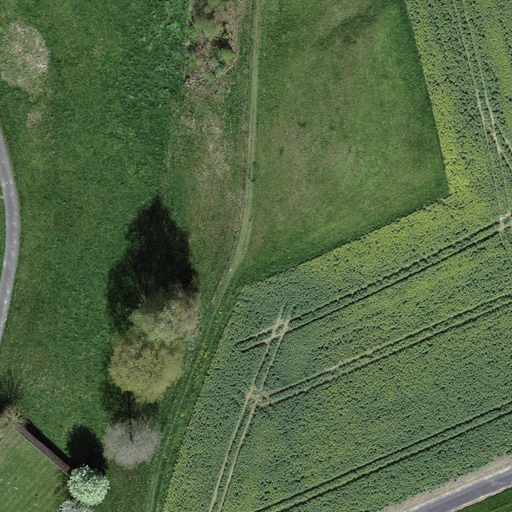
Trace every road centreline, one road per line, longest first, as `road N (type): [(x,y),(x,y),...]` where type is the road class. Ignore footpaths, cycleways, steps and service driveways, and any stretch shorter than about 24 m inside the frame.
road 1 (track): [(150,511),(165,443),(245,235),(261,0)]
road 2 (track): [(0,323),(14,216),(0,150)]
